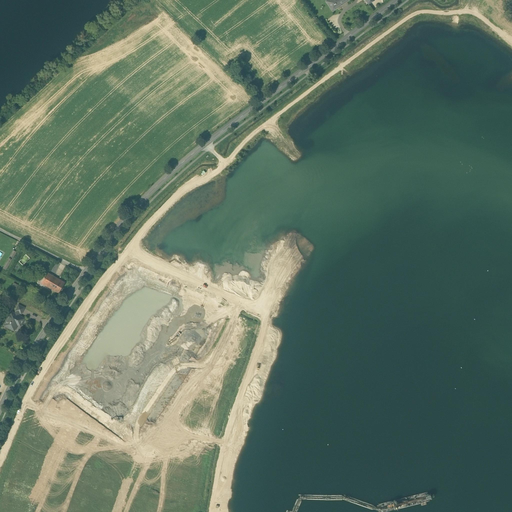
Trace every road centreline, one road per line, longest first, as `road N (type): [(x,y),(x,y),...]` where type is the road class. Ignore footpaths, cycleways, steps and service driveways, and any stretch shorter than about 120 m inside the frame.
road 1 (tertiary): [(86,272),(166,176),(398,0)]
road 2 (tertiary): [(0,409),(86,272)]
